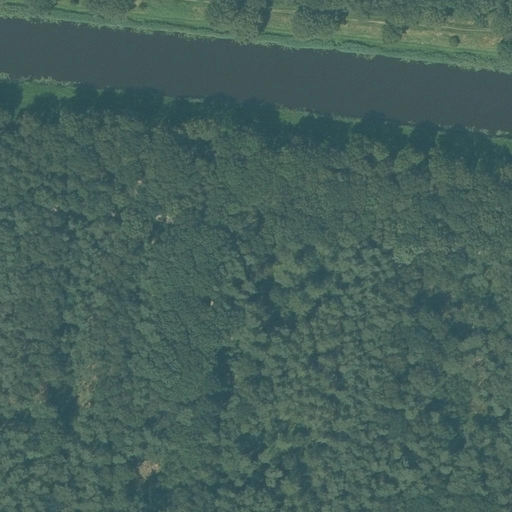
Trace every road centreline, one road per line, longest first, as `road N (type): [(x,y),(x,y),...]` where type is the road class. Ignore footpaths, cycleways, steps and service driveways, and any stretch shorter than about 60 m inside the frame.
road 1 (track): [(0,200),(511,254)]
road 2 (track): [(226,0),(511,30)]
